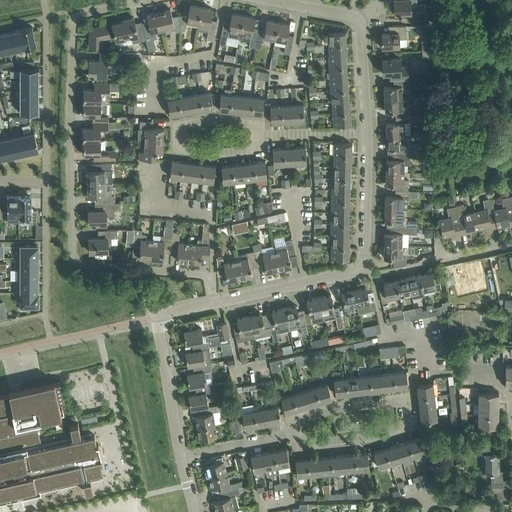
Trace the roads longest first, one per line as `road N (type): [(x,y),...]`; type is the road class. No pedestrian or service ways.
road 1 (residential): [(213,303),(212,278),(84,265),(73,257),(71,23),(150,0)]
road 2 (residential): [(181,456),(158,326),(169,312),(213,303)]
road 3 (residential): [(266,137),(255,148),(220,155),(181,150),(179,129),(252,126)]
road 4 (residential): [(286,436),(304,445),(396,431),(408,423),(394,399)]
road 5 (residential): [(213,303),(361,271)]
road 6 (residential): [(361,271),(368,134)]
